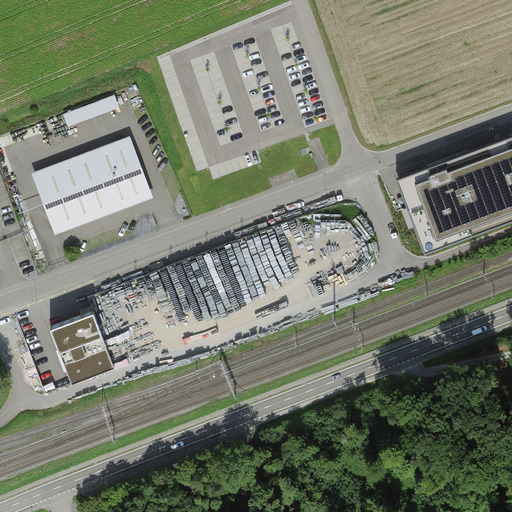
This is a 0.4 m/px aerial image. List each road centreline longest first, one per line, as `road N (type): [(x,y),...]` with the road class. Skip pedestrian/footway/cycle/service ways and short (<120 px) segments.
road 1 (primary): [(511,314),(2,511)]
road 2 (residential): [(356,170),(0,304)]
road 3 (unclassified): [(297,0),(356,170)]
road 4 (residential): [(511,112),(356,170)]
road 5 (track): [(511,352),(433,369),(390,360)]
